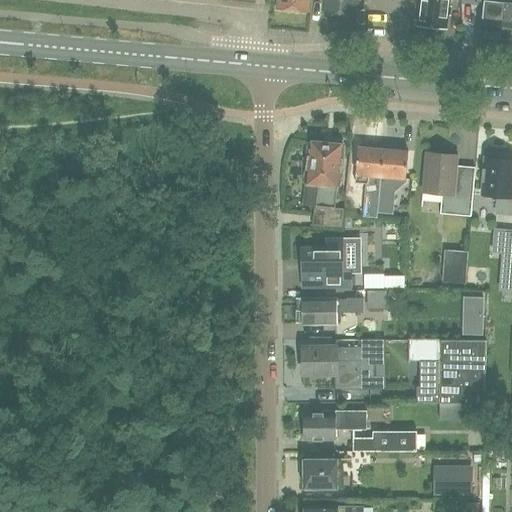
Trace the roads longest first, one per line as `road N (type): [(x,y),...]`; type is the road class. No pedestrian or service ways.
road 1 (residential): [(269,511),(265,115)]
road 2 (tertiary): [(266,67),(0,43)]
road 3 (tertiary): [(511,88),(266,67)]
road 4 (residential): [(266,67),(266,47),(240,21),(87,0)]
